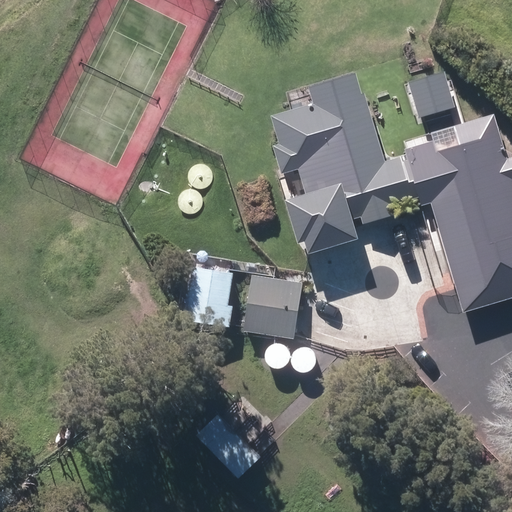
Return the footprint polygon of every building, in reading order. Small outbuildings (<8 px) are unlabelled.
[(458,110),(448,68),(412,77),(422,119),(458,110)] [(388,159),(366,72),(315,85),(319,103),(281,113),(289,141),(281,143),(289,172),(332,161),(337,182),(291,193),(306,251),(365,237),(362,222),(394,214),(391,203),(419,196),(409,154),(388,159)] [(467,144),(417,157),(427,197),(438,194),(458,272),(499,262),(504,280),(511,278),(511,168),(500,121),(464,130),(467,144)] [(304,274),(258,272),(255,330),(302,331),(304,274)] [(199,433),(241,474),(273,442),(230,401),(199,433)]
